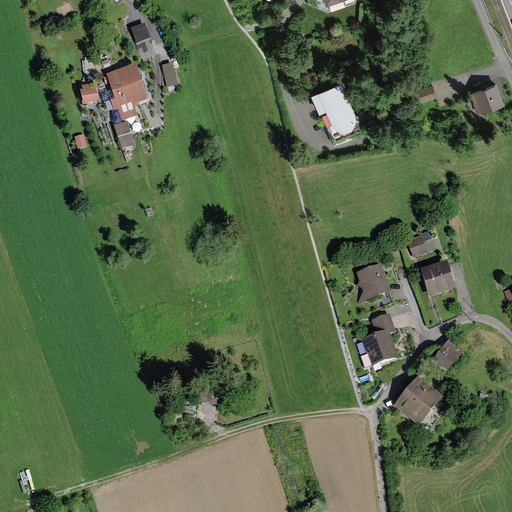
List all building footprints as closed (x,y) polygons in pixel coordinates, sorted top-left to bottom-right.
[(143,26),(131,30),(137,45),(149,41),(143,26)] [(134,67),(108,75),(121,118),(133,115),(129,103),(144,99),(134,67)] [(496,80),(469,91),(478,114),(505,104),(496,80)] [(339,82),(314,93),(333,136),(358,125),(339,82)] [(81,90),(83,104),(96,101),(93,88),(81,90)] [(127,123),(115,127),(120,147),(132,144),(127,123)] [(83,136),(75,137),(76,149),(85,148),(83,136)] [(422,235),(408,240),(414,257),(428,251),(424,241),(431,239),(428,231),(421,233),(422,235)] [(447,260),(421,268),(429,295),(455,287),(447,260)] [(381,264),(356,273),(363,293),(359,301),(359,304),(391,292),(381,264)] [(373,321),(378,336),(364,341),(372,367),(398,358),(391,335),(397,333),(391,315),(373,321)] [(464,353),(449,340),(431,361),(440,368),(442,366),(448,371),(464,353)] [(442,396),(418,377),(395,406),(419,425),(442,396)]
